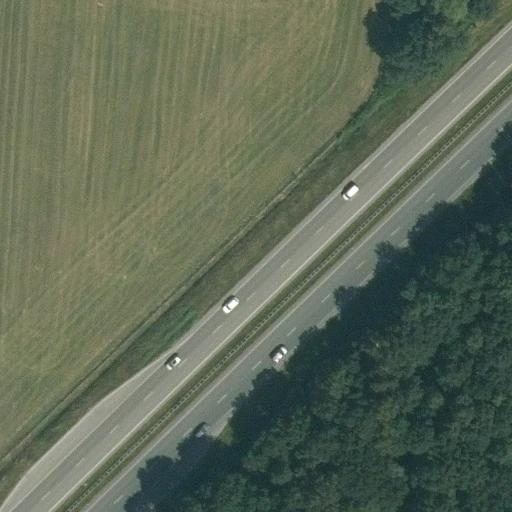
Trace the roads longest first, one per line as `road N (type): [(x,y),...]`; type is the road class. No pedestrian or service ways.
road 1 (trunk): [(511,45),(29,511)]
road 2 (trunk): [(106,511),(511,119)]
